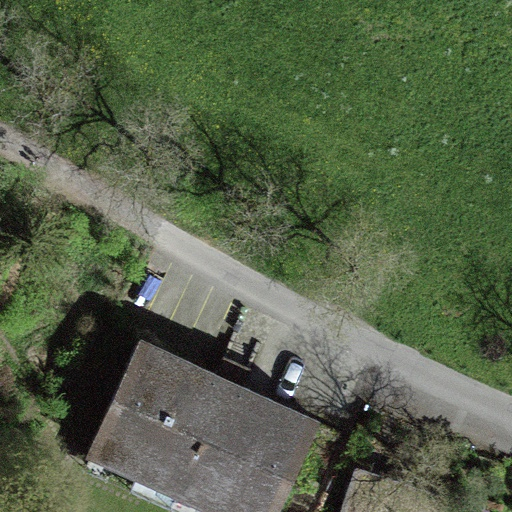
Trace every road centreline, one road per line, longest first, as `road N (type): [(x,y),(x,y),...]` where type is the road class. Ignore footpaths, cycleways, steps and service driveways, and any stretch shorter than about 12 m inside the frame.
road 1 (track): [(399,358),(0,144)]
road 2 (residential): [(399,358),(511,413)]
